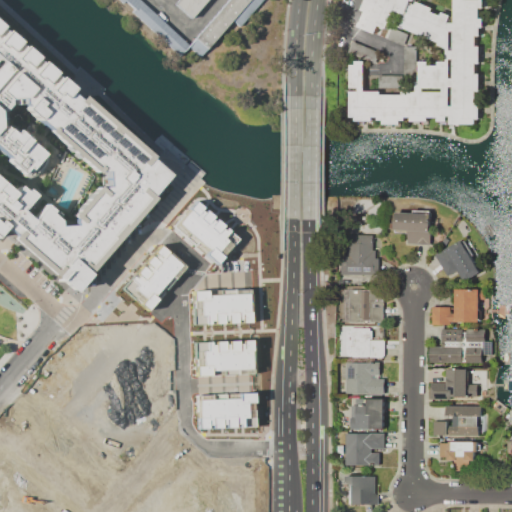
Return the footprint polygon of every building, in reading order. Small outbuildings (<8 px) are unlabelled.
[(177,0),(203,0),(190,17),(174,4),(177,0)] [(224,0),(261,0),(214,57),(192,39),(224,0)] [(358,26),(364,10),(361,9),(364,0),(415,0),(415,1),(412,0),(411,2),(415,4),(416,1),(433,7),(432,11),(440,14),(441,11),(450,14),(448,21),(453,21),(453,0),(483,0),(483,3),(485,3),(485,7),(480,7),(480,17),(483,17),(483,22),(483,27),(480,27),(480,36),(476,36),(476,46),(480,46),(480,59),(481,59),(481,60),(481,62),(480,63),(478,63),(476,63),(476,73),(480,73),(480,91),(476,91),(475,101),(480,101),(480,118),(475,118),(475,123),(450,123),(450,115),(446,115),(446,120),(436,120),(436,117),(427,117),(427,123),(414,123),(414,121),(401,121),(401,123),(382,123),(382,121),(355,121),(355,117),(349,117),(349,90),(358,90),(358,87),(349,87),(348,63),(354,63),(354,60),(364,60),(364,64),(365,64),(365,86),(364,86),(364,90),(380,90),(380,94),(402,93),(402,90),(416,90),(416,81),(419,81),(419,61),(446,61),(446,48),(438,44),(438,42),(430,39),(431,35),(428,34),(428,35),(422,33),(421,35),(399,27),(406,7),(399,5),(396,12),(394,11),(387,29),(380,27),(378,33),(358,26)] [(0,62),(0,29),(168,175),(71,293),(2,231),(0,233),(0,75),(6,68),(0,62)] [(192,206),(174,226),(213,264),(235,239),(192,206)] [(395,212),(430,212),(430,243),(407,242),(408,232),(395,232),(395,212)] [(372,234),(372,250),(375,250),(374,267),(344,266),(344,254),(348,254),(348,234),(372,234)] [(460,239),(479,271),(464,281),(459,273),(450,279),(435,255),(460,239)] [(158,250),(125,288),(144,306),(180,267),(158,250)] [(190,292),(191,323),(247,319),(245,288),(190,292)] [(349,288),(384,288),(383,321),(349,321),(349,288)] [(455,288),(486,288),(486,299),(479,299),(479,321),(450,321),(450,325),(432,324),(432,306),(450,306),(450,313),(455,313),(455,288)] [(349,356),(349,327),(370,327),(370,356),(349,356)] [(443,328),(484,328),(483,362),(429,361),(429,345),(443,345),(443,328)] [(192,345),(193,375),(249,374),(248,342),(192,345)] [(346,362),(379,362),(379,392),(346,392),(346,362)] [(448,368),(468,369),(467,384),(477,384),(477,395),(451,394),(451,399),(430,398),(430,386),(447,386),(448,368)] [(195,395),(196,424),(251,423),(250,391),(195,395)] [(367,398),(385,399),(385,428),(371,428),(370,429),(351,428),(351,417),(357,417),(357,405),(367,405),(367,398)] [(433,420),(448,421),(448,426),(459,426),(459,410),(455,410),(455,415),(447,415),(447,405),(481,405),(481,416),(478,416),(478,435),(433,435),(433,420)] [(346,432),(385,433),(385,449),(372,448),(371,452),(379,452),(379,464),(345,464),(346,432)] [(440,442),(449,443),(449,440),(478,441),(478,444),(480,444),(480,449),(478,449),(478,451),(476,451),(476,460),(471,460),(471,470),(455,470),(455,459),(449,459),(449,456),(440,456),(440,442)] [(212,511),(217,506),(181,495),(199,473),(194,469),(169,461),(129,511),(35,511),(3,486),(0,489),(0,511),(212,511)] [(346,475),(375,476),(375,504),(346,504),(346,475)]
